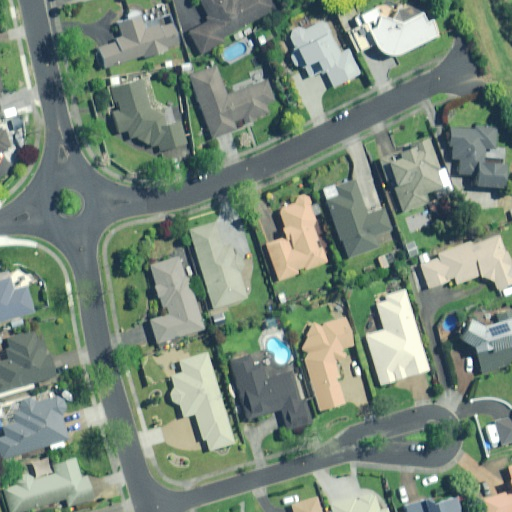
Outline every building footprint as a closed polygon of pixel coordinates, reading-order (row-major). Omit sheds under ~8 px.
[(271,0),(197,0),(208,20),(186,32),(199,56),(225,42),(223,38),(277,9),(271,0)] [(399,54),(439,36),(431,20),(427,22),(423,13),(402,23),(379,16),(376,8),(354,19),(358,27),(347,33),(357,53),(372,45),(373,47),(374,49),(376,51),(377,52),(379,53),(381,54),(383,55),(385,56),(387,56),(389,57),(391,57),(393,56),(395,56),(397,55),(399,54)] [(94,53),(99,67),(104,65),(104,68),(143,56),(144,58),(167,51),(166,48),(180,44),(173,23),(159,27),(158,22),(144,27),(140,16),(117,23),(122,40),(98,47),(99,51),(94,53)] [(325,71),(333,87),(360,74),(348,49),(340,53),(324,21),(304,31),(296,28),(290,31),(288,38),(293,49),(291,49),(288,58),(292,66),(301,69),(303,68),(308,78),(325,71)] [(243,118),(245,125),(257,121),(256,118),(269,113),(265,105),(276,101),(268,80),(227,95),(216,67),(189,77),(212,139),(235,130),(232,122),(243,118)] [(157,145),(159,152),(186,145),(181,123),(164,127),(162,117),(149,110),(141,81),(110,89),(114,102),(117,102),(119,110),(114,111),(112,112),(118,133),(128,131),(130,139),(135,138),(136,139),(137,141),(138,142),(140,143),(141,144),(142,145),(144,145),(146,146),(147,146),(149,146),(151,146),(152,146),(154,146),(155,146),(157,145)] [(0,153),(10,151),(5,128),(0,129),(0,153)] [(496,150),(496,129),(450,129),(450,159),(457,159),(457,177),(474,177),(474,188),(507,188),(507,163),(483,163),(482,150),(496,150)] [(438,169),(427,141),(378,160),(386,181),(390,180),(403,213),(424,205),(420,193),(441,185),(436,170),(438,169)] [(367,215),(354,180),(323,192),(347,259),(377,248),(374,238),(391,231),(383,209),(367,215)] [(306,195),(295,199),(296,204),(278,209),(284,227),(283,228),(282,229),(282,230),(281,231),(281,232),(281,233),(281,234),(281,235),(281,236),(282,237),(282,238),(283,239),(266,244),(277,280),(297,274),(296,272),(326,263),(320,242),(317,243),(312,224),(315,223),(306,195)] [(221,245),(215,224),(189,231),(212,309),(247,298),(230,242),(221,245)] [(455,283),(477,277),(493,283),(495,289),(511,284),(511,268),(507,252),(504,253),(499,236),(436,254),(438,259),(421,264),(427,288),(454,280),(455,283)] [(392,254),(377,258),(380,270),(395,266),(392,254)] [(184,277),(178,257),(148,266),(163,316),(149,320),(156,344),(203,329),(187,277),(184,277)] [(0,320),(31,312),(24,288),(10,292),(6,279),(0,281),(0,320)] [(429,371),(405,290),(387,295),(386,292),(374,296),(384,330),(365,336),(380,385),(429,371)] [(303,355),(318,411),(346,404),(334,362),(344,359),(342,349),(354,346),(346,318),(321,325),(321,327),(314,324),(300,350),(307,354),(303,355)] [(511,319),(479,330),(466,324),(460,342),(473,348),(481,375),(511,365),(511,363),(511,360),(511,359),(511,319)] [(0,393),(57,377),(43,329),(6,340),(9,350),(0,353),(0,393)] [(234,443),(207,353),(178,362),(182,373),(170,377),(174,391),(169,392),(173,404),(178,403),(182,417),(194,414),(205,452),(234,443)] [(253,367),(250,356),(230,362),(247,420),(280,410),(285,430),(312,422),(305,399),(301,400),(293,372),(267,379),(263,364),(253,367)] [(51,452),(65,448),(63,441),(68,440),(61,417),(66,409),(63,400),(56,397),(34,403),(34,402),(28,398),(20,400),(16,407),(18,412),(11,414),(14,423),(2,427),(4,436),(0,437),(0,460),(49,446),(51,452)] [(501,447),(511,444),(511,416),(495,421),(501,447)] [(74,460),(50,467),(52,475),(32,481),(31,478),(24,475),(16,477),(13,483),(14,486),(1,490),(7,511),(22,511),(63,500),(66,508),(92,500),(85,475),(79,477),(74,460)] [(511,511),(511,466),(506,468),(511,492),(479,500),(482,511),(511,511)] [(332,511),(387,511),(386,509),(380,511),(375,493),(330,506),(332,511)] [(458,511),(455,497),(429,504),(428,499),(404,506),(405,511),(458,511)] [(320,511),(316,498),(289,506),(290,511),(320,511)]
